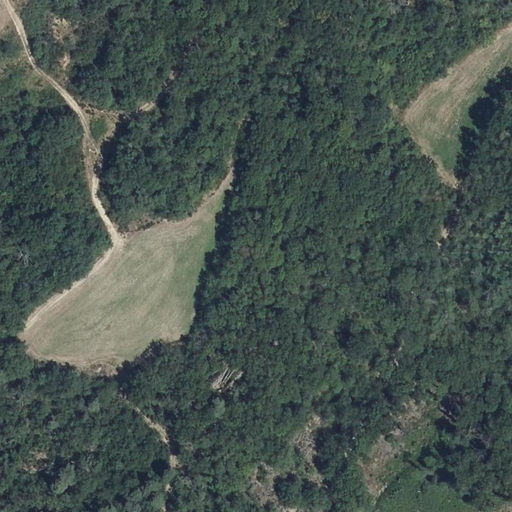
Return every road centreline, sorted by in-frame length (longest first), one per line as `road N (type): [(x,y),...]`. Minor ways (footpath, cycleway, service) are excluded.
road 1 (track): [(511,95),(428,261),(401,349),(347,451),(327,511)]
road 2 (track): [(210,0),(161,92),(132,113),(112,115),(55,86),(6,0)]
road 3 (track): [(68,94),(82,121),(83,156),(111,246),(21,331)]
